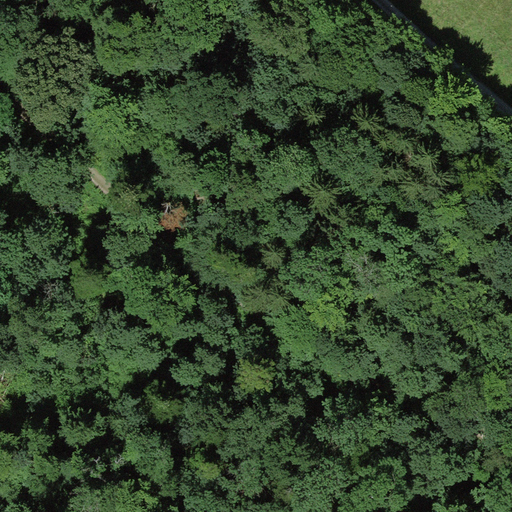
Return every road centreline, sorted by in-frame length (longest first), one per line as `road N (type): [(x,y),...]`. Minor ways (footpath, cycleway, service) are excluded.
road 1 (track): [(511,442),(287,331),(185,258),(0,93)]
road 2 (track): [(511,111),(387,0)]
